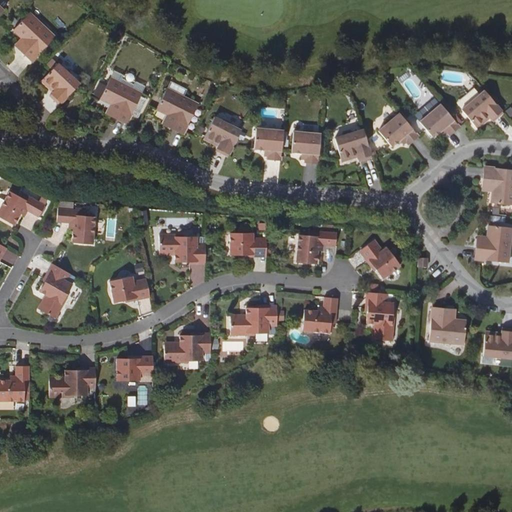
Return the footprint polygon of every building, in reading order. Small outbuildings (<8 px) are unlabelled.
[(13,31),(21,38),(25,42),(18,49),(31,63),(54,38),(29,14),(13,31)] [(14,46),(18,49),(25,42),(21,38),(14,46)] [(45,76),(43,79),(55,91),(52,93),(50,96),(59,105),(77,87),(79,84),(58,63),(45,76)] [(100,99),(109,104),(114,107),(110,115),(126,124),(141,94),(110,78),(100,99)] [(41,81),(52,93),(55,91),(43,79),(41,81)] [(156,110),(166,115),(171,117),(167,126),(183,134),(184,130),(197,104),(166,88),(156,110)] [(502,112),(484,90),(461,109),(469,119),(475,125),(487,115),(490,118),(492,121),(502,112)] [(105,113),(110,115),(114,107),(109,104),(105,113)] [(459,126),(440,104),(419,121),(432,137),(440,130),(443,128),(447,133),(449,135),(459,126)] [(418,136),(399,113),(378,131),(391,146),(398,140),(402,137),(406,142),(408,144),(418,136)] [(162,123),(167,126),(171,117),(166,115),(162,123)] [(478,128),(490,118),(487,115),(475,125),(478,128)] [(232,146),(240,131),(212,117),(203,136),(218,144),(216,147),(215,150),(227,156),(232,146)] [(279,160),(282,130),(254,128),(252,148),(262,149),(267,149),(266,156),(266,159),(279,160)] [(369,152),(362,130),(333,139),(339,159),(355,154),(356,158),(357,162),(371,158),(369,152)] [(318,157),(320,134),(292,131),(290,152),(299,153),(304,153),(304,159),(304,163),(317,164),(318,157)] [(201,139),(216,147),(218,144),(203,136),(201,139)] [(340,163),(356,158),(355,154),(339,159),(340,163)] [(511,170),(485,167),(483,185),(493,187),(493,192),(491,203),(511,205),(511,170)] [(0,216),(15,225),(21,214),(23,209),(27,211),(39,217),(45,206),(21,193),(20,194),(19,196),(11,192),(10,191),(0,208),(0,216)] [(75,202),(58,201),(56,222),(69,223),(73,223),(73,228),(71,242),(92,244),(95,217),(94,217),(85,216),(85,213),(85,210),(74,209),(75,202)] [(511,227),(489,226),(488,237),(487,242),(478,241),(476,259),(480,260),(509,263),(511,230),(511,227)] [(316,261),(317,249),(317,244),(322,244),(335,245),(336,231),(308,228),(308,230),(307,233),(298,232),(297,232),(295,259),(316,261)] [(266,253),(266,237),(253,238),(253,232),(229,233),(229,254),(241,254),(266,253)] [(205,261),(205,242),(197,242),(197,236),(183,236),(175,236),(174,233),(159,233),(159,250),(175,250),(175,256),(175,260),(186,261),(205,261)] [(361,248),(376,268),(383,278),(400,265),(386,247),(383,250),(374,238),(361,248)] [(374,270),(376,268),(361,248),(358,250),(374,270)] [(54,265),(51,263),(42,281),(45,282),(54,265)] [(71,274),(54,265),(45,282),(39,292),(45,295),(49,297),(41,311),(55,319),(63,305),(61,304),(64,297),(72,284),(66,281),(71,274)] [(149,294),(146,278),(132,281),(131,276),(109,281),(113,301),(125,299),(149,294)] [(387,294),(369,292),(367,312),(366,323),(373,324),(377,324),(376,339),(393,341),(394,325),(391,325),(391,317),(393,303),(386,302),(387,294)] [(150,297),(149,294),(125,299),(125,302),(150,297)] [(37,309),(41,311),(49,297),(45,295),(37,309)] [(337,298),(323,297),(322,306),(322,311),(315,311),(303,310),(302,331),(328,333),(329,331),(329,324),(332,324),(335,324),(336,309),(337,298)] [(449,318),(450,308),(432,306),(429,340),(463,343),(466,319),(454,318),(449,318)] [(276,326),(275,308),(256,308),(244,307),(244,314),(244,319),(229,319),(229,335),(244,336),(244,333),(252,333),(267,333),(267,326),(276,326)] [(511,328),(502,328),(502,332),(501,336),(485,334),(483,356),(511,357),(511,328)] [(209,353),(209,335),(190,335),(179,335),(179,342),(178,346),(163,346),(163,362),(179,363),(179,360),(186,360),(202,360),(202,353),(209,353)] [(152,375),(152,359),(128,358),(116,358),(115,379),(139,379),(140,375),(152,375)] [(28,391),(29,365),(15,365),(15,374),(15,379),(8,379),(0,379),(0,400),(23,401),(22,398),(23,391),(26,391),(28,391)] [(95,387),(95,369),(75,369),(64,369),(64,376),(64,381),(48,381),(48,397),(64,397),(64,394),(72,395),(86,395),(87,387),(95,387)]
